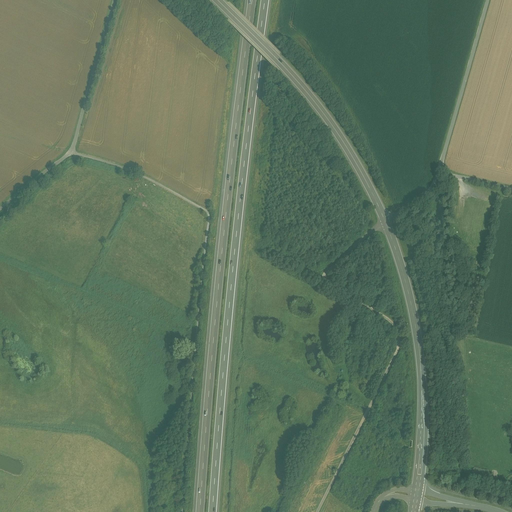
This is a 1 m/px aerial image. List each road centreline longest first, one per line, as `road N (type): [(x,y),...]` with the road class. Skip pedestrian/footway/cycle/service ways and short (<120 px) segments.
road 1 (motorway): [(214,511),(267,0)]
road 2 (motorway): [(249,0),(197,511)]
road 3 (secondary): [(385,219),(420,370),(416,495)]
road 4 (secondary): [(216,0),(315,104),(385,219)]
road 5 (residential): [(0,211),(68,157),(78,139),(116,0)]
road 6 (residential): [(490,0),(440,168)]
